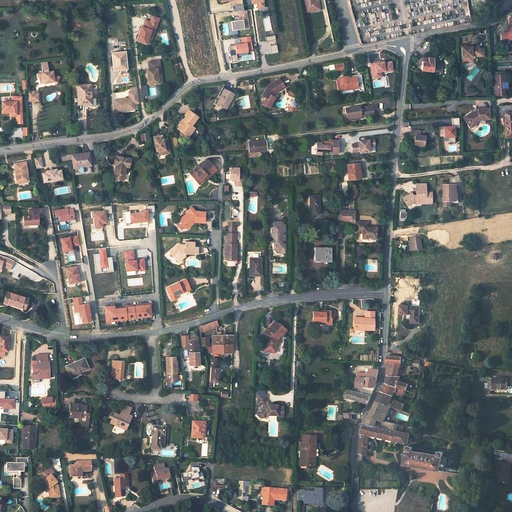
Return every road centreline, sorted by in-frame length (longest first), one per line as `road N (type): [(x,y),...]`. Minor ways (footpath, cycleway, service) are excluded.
road 1 (residential): [(0,150),(128,132),(192,82),(406,40)]
road 2 (residential): [(406,40),(384,291)]
road 3 (residential): [(384,291),(382,372),(358,426),(354,511)]
road 4 (residential): [(213,315),(297,296),(384,291)]
road 5 (residential): [(0,318),(67,338),(151,334)]
